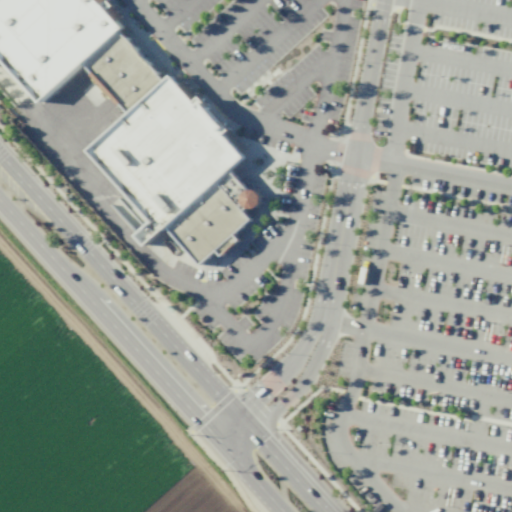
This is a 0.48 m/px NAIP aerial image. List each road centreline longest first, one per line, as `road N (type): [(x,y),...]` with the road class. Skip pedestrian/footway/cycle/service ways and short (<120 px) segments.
road 1 (secondary): [(325,511),(0,155)]
road 2 (secondary): [(0,201),(282,511)]
road 3 (residential): [(220,443),(251,432),(301,387),(324,344),(323,321)]
road 4 (residential): [(323,321),(354,154)]
road 5 (residential): [(323,321),(233,412),(220,443)]
road 6 (residential): [(354,154),(381,0)]
